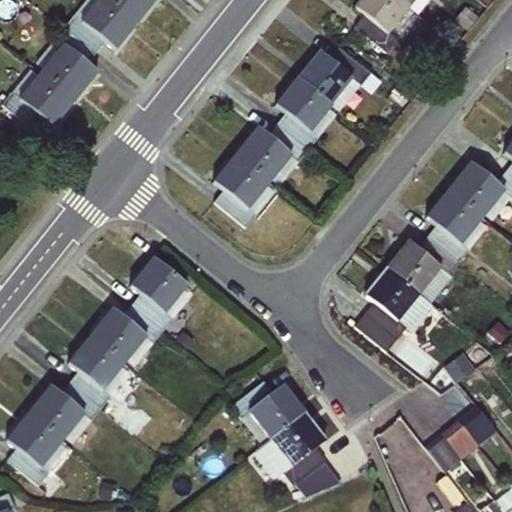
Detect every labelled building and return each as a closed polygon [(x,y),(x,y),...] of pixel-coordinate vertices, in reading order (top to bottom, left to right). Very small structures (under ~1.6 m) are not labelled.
[(136,25),(101,0),(86,0),(71,17),(62,29),(94,55),(102,44),(113,52),(136,25)] [(101,0),(136,25),(154,0),(101,0)] [(416,16),(395,0),(358,0),(350,10),(361,18),(352,30),(385,56),(416,16)] [(395,0),(416,16),(428,0),(395,0)] [(38,74),(74,100),(96,73),(86,65),(94,55),(62,29),(52,42),(60,46),(38,74)] [(294,81),(331,110),(336,114),(368,73),(337,49),(328,60),(317,52),(294,81)] [(74,100),(38,74),(19,98),(10,94),(0,107),(31,132),(40,121),(51,130),(74,100)] [(331,110),(294,81),(272,109),(282,116),(274,127),(306,152),(316,139),(311,136),(331,110)] [(232,157),(266,182),(286,157),(297,164),(306,152),(274,127),(265,137),(255,129),(232,157)] [(502,173),(511,180),(511,139),(500,155),(510,163),(502,173)] [(266,182),(232,157),(210,186),(220,194),(211,206),(244,230),(254,217),(245,210),(266,182)] [(511,180),(502,173),(493,183),(468,163),(444,192),(489,226),(505,205),(511,209),(511,180)] [(423,239),(457,265),(489,226),(444,192),(422,219),(432,227),(423,239)] [(457,265),(423,239),(415,248),(405,240),(382,269),(430,306),(452,279),(448,276),(457,265)] [(430,306),(382,269),(360,297),(371,305),(352,328),(384,354),(403,328),(408,333),(430,306)] [(88,339),(122,365),(143,339),(151,345),(162,331),(129,307),(122,318),(111,309),(88,339)] [(122,365),(88,339),(66,366),(76,374),(68,384),(100,410),(132,373),(122,365)] [(317,445),(325,440),(284,382),(241,413),(263,445),(255,451),(275,479),(287,470),(309,500),(340,478),(317,445)] [(26,415),(70,449),(100,410),(68,384),(60,395),(49,387),(26,415)] [(448,439),(465,458),(498,429),(481,410),(448,439)] [(70,449),(26,415),(4,444),(14,452),(5,463),(39,489),(70,449)] [(445,438),(430,450),(447,471),(462,459),(445,438)] [(504,511),(511,511),(511,475),(500,462),(494,466),(511,492),(511,498),(511,500),(511,502),(511,506),(506,511),(504,511)] [(0,511),(10,511),(9,510),(16,506),(9,492),(0,496),(0,511)] [(502,511),(492,501),(484,507),(487,511),(502,511)] [(472,511),(465,503),(452,511),(472,511)]
